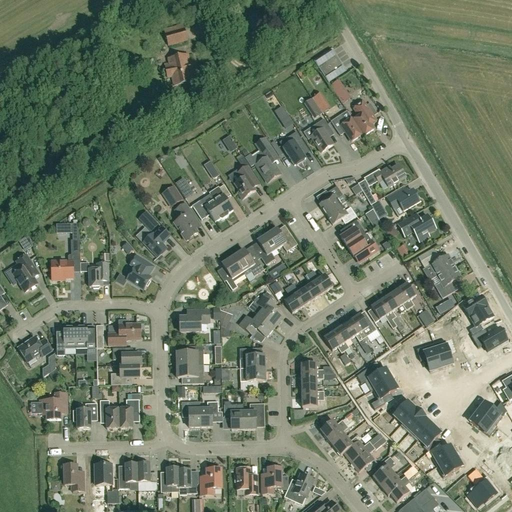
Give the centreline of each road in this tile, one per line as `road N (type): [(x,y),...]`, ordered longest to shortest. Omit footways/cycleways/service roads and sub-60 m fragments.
road 1 (unclassified): [(511,318),(407,141)]
road 2 (residential): [(284,446),(288,341),(357,294)]
road 3 (residential): [(160,310),(182,269),(289,201)]
road 4 (unclassified): [(407,141),(327,0)]
road 5 (residential): [(12,337),(60,307),(160,310)]
road 6 (residential): [(166,448),(160,310)]
road 7 (residential): [(289,201),(407,141)]
road 8 (unknown): [(333,11),(244,70),(227,62)]
